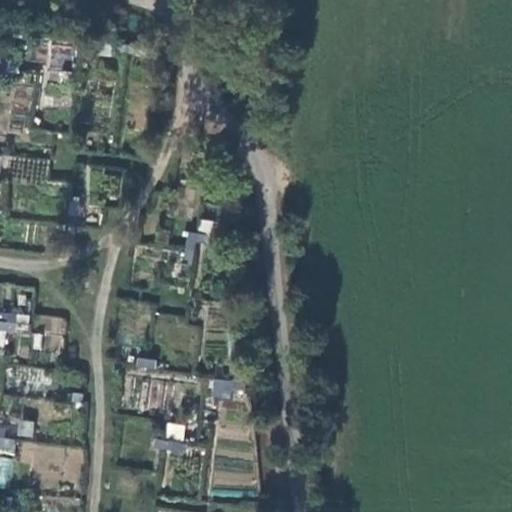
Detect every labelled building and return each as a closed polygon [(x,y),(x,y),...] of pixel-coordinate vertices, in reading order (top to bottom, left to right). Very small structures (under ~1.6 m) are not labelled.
[(122,49),(140,51),(141,43),(124,40),(122,49)] [(0,75),(8,76),(11,58),(0,56),(0,75)] [(197,223),(203,156),(179,155),(174,222),(197,223)] [(70,231),(79,232),(82,212),(72,211),(70,231)] [(191,248),(201,249),(202,240),(211,241),(212,230),(194,228),(191,248)] [(0,342),(9,343),(11,330),(19,331),(21,313),(11,311),(10,319),(4,318),(4,320),(2,320),(1,326),(0,326),(0,342)] [(141,365),(159,367),(160,357),(143,354),(141,365)] [(10,367),(9,389),(49,390),(50,368),(10,367)] [(216,392),(235,396),(237,377),(218,375),(216,392)] [(87,394),(78,393),(77,402),(86,403),(87,394)] [(0,434),(0,443),(9,444),(11,426),(1,424),(0,434)] [(158,446),(177,448),(178,439),(160,437),(158,446)] [(0,486),(8,488),(13,459),(0,456),(0,486)] [(15,511),(32,511),(33,511),(25,510),(26,501),(17,500),(15,511)]
